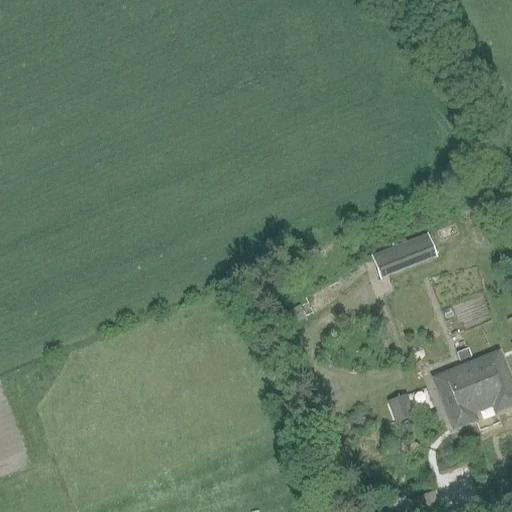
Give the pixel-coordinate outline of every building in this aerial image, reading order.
[(473,181),(468,170),(450,178),(455,189),(473,181)] [(431,238),(373,260),(381,282),(439,261),(431,238)] [(301,307),(289,313),(295,324),(307,318),(301,307)] [(468,351),(457,356),(460,363),(471,358),(468,351)] [(498,413),(511,407),(511,389),(499,356),(436,381),(455,429),(476,421),(470,407),(492,398),(498,413)] [(396,422),(413,418),(407,395),(390,400),(396,422)]
